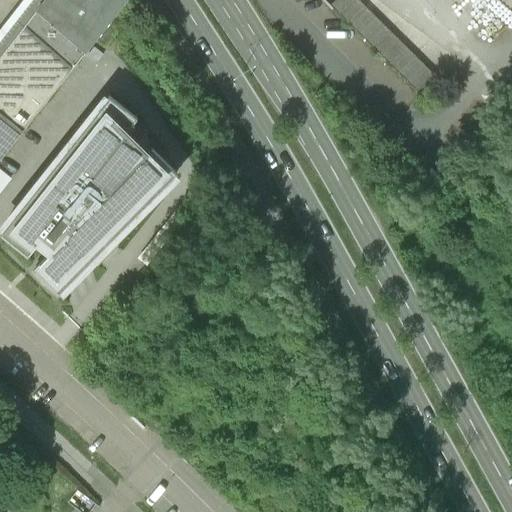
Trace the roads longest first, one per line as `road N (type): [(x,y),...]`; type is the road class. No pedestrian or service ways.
road 1 (primary): [(184,0),(475,511)]
road 2 (primary): [(511,497),(343,188),(228,0)]
